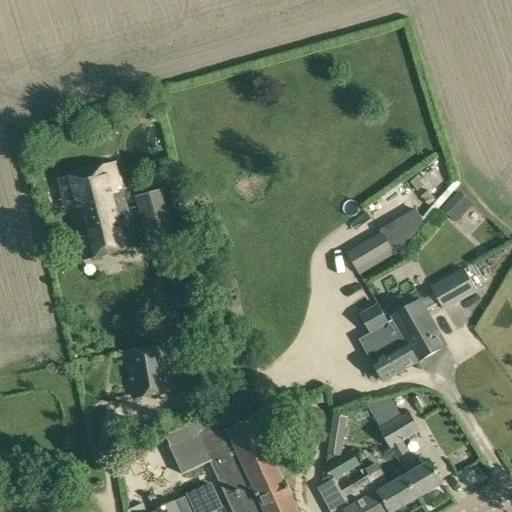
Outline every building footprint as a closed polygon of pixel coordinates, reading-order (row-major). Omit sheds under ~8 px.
[(135,100),(137,109),(149,107),(151,106),(149,97),(135,100)] [(151,106),(149,107),(152,120),(161,119),(158,105),(151,106)] [(116,164),(59,179),(67,210),(70,209),(75,230),(90,226),(88,216),(97,214),(101,216),(103,211),(107,213),(111,212),(111,213),(123,210),(123,213),(128,211),(116,164)] [(137,196),(150,244),(178,237),(165,189),(137,196)] [(442,210),(455,222),(472,204),(459,192),(442,210)] [(90,226),(75,230),(83,260),(137,246),(128,211),(123,213),(123,210),(111,213),(111,212),(107,213),(103,211),(101,216),(97,214),(88,216),(90,226)] [(382,234),(393,253),(395,256),(406,250),(423,226),(415,211),(381,231),(382,234)] [(382,234),(348,254),(359,273),(393,253),(382,234)] [(431,288),(444,311),(477,293),(464,270),(431,288)] [(489,286),(501,292),(509,277),(497,271),(489,286)] [(394,319),(395,322),(419,362),(447,346),(422,303),(413,308),(408,300),(399,306),(403,314),(394,319)] [(419,362),(395,322),(391,324),(389,322),(379,304),(360,315),(371,334),(375,332),(387,353),(371,361),(383,382),(405,370),(419,362)] [(125,351),(134,399),(175,393),(167,343),(125,351)] [(465,369),(455,354),(431,370),(442,385),(465,369)] [(380,427),(393,448),(404,442),(422,432),(411,411),(380,427)] [(170,436),(185,473),(214,460),(222,481),(221,481),(235,511),(298,511),(291,496),(293,495),(286,481),(284,482),(272,455),(278,453),(261,416),(220,434),(216,425),(204,431),(200,422),(170,436)] [(332,453),(341,455),(347,417),(338,416),(332,453)] [(404,442),(393,448),(399,458),(410,452),(404,442)] [(408,475),(420,497),(445,482),(432,461),(408,475)] [(393,511),(420,497),(408,475),(392,484),(381,466),(367,474),(369,476),(389,511),(393,511)] [(389,511),(369,476),(343,492),(335,479),(319,488),(332,511),(342,511),(344,511),(345,511),(389,511)] [(196,491),(206,511),(221,505),(212,485),(196,491)] [(176,501),(180,511),(184,511),(193,508),(188,496),(176,501)] [(157,509),(158,511),(180,511),(176,501),(157,509)]
